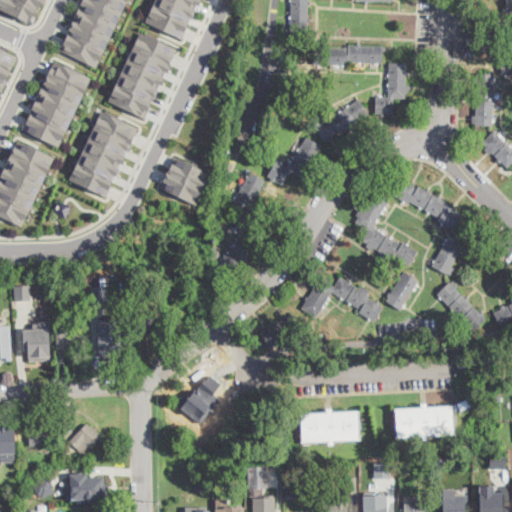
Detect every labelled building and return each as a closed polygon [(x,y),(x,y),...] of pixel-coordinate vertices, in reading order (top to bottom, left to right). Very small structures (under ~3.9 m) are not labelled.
[(41,0),(30,23),(0,8),(0,0),(41,0)] [(57,47),(79,0),(124,0),(94,65),(57,47)] [(151,0),(197,0),(181,36),(143,18),(151,0)] [(307,43),(307,48),(290,47),(291,43),(291,40),(291,18),(291,16),(292,1),(292,0),(309,0),(309,2),(309,3),(308,18),(308,20),(307,40),(307,43)] [(138,30),(176,47),(143,117),(106,99),(138,30)] [(383,47),(383,49),(383,62),(379,62),(377,62),(362,62),(359,62),(348,62),(348,65),(327,64),(325,64),(314,64),(314,55),(314,53),(314,48),(324,48),(326,48),(348,48),(349,44),(360,45),(362,45),(384,45),(383,47)] [(0,49),(16,57),(0,89),(0,49)] [(511,74),(507,74),(505,74),(501,74),(502,61),(502,58),(502,57),(511,57),(511,74)] [(58,146),(19,127),(53,59),(89,75),(58,146)] [(406,89),(406,98),(394,98),(394,114),(383,113),(381,113),(376,113),(377,97),(380,97),(381,97),(382,97),(389,97),(389,86),(389,84),(390,75),(390,74),(390,62),(407,63),(407,73),(407,74),(406,86),(406,89)] [(493,121),(493,125),(476,125),(476,119),(476,117),(477,102),(477,100),(477,81),(477,79),(478,73),(495,74),(495,77),(494,79),(494,103),(494,104),(493,119),(493,121)] [(369,113),(361,119),(360,120),(350,126),(349,127),(341,133),(339,131),(331,136),(329,137),(325,141),(315,126),(318,124),(319,124),(329,117),(330,118),(340,112),(342,111),(348,106),(349,105),(359,98),(369,113)] [(245,102),(244,111),(237,110),(237,102),(245,102)] [(100,108),(137,126),(104,195),(67,178),(100,108)] [(511,147),(511,163),(508,167),(501,160),(500,158),(492,151),(490,149),(483,142),(495,130),(504,139),(505,140),(511,146),(511,147)] [(0,213),(0,172),(16,139),(53,155),(21,223),(0,213)] [(301,177),(291,171),(283,185),(268,175),(277,161),(288,167),(306,139),(320,147),(301,177)] [(195,204),(151,183),(168,147),(212,168),(195,204)] [(249,210),(234,202),(251,172),(266,180),(249,210)] [(412,186),(417,188),(419,186),(426,190),(429,191),(439,197),(441,199),(449,203),(447,206),(452,209),(454,210),(462,215),(454,229),(443,223),(441,222),(439,221),(440,217),(430,211),(429,211),(422,207),(420,206),(411,200),(409,203),(404,200),(394,195),(402,180),(411,185),(412,186)] [(391,238),(402,245),(404,242),(407,244),(408,245),(419,251),(409,266),(406,263),(403,262),(400,260),(398,259),(394,256),(393,259),(385,253),(383,252),(374,247),(372,245),(364,240),(370,230),(356,221),(360,215),(362,212),(368,202),(370,199),(374,192),(389,201),(383,211),(382,213),(378,219),(377,221),(373,227),(382,232),(384,233),(390,237),(391,238)] [(57,198),(52,210),(58,213),(64,216),(69,204),(64,201),(57,198)] [(232,272),(221,262),(243,237),(234,228),(245,215),(258,227),(248,238),(256,245),(232,272)] [(450,270),(447,274),(433,265),(434,263),(435,261),(447,240),(450,236),(465,244),(462,249),(461,251),(451,268),(450,270)] [(403,307),(401,310),(387,301),(391,295),(392,294),(401,279),(403,276),(405,271),(419,280),(418,283),(416,285),(404,305),(403,307)] [(351,283),(363,291),(365,292),(370,295),(368,297),(376,302),(378,304),(383,307),(375,321),(371,319),(369,318),(360,312),(362,309),(344,298),(341,296),(333,291),(317,317),(303,308),(308,300),(311,296),(322,278),(335,286),(341,276),(349,282),(351,283)] [(487,318),(475,330),(442,298),(440,296),(438,294),(450,282),(454,286),(456,288),(466,298),(468,300),(481,313),(483,315),(487,318)] [(14,284),(15,300),(31,300),(30,283),(14,284)] [(91,302),(91,286),(107,285),(108,301),(91,302)] [(511,322),(502,327),(495,312),(502,309),(504,308),(511,304),(511,322)] [(158,322),(142,331),(136,319),(152,310),(158,322)] [(270,347),(261,333),(291,315),(300,329),(270,347)] [(23,328),(24,349),(28,348),(28,360),(51,359),(50,319),(38,320),(39,327),(23,328)] [(0,323),(10,323),(12,359),(0,359),(0,323)] [(120,328),(121,351),(111,351),(111,348),(97,349),(96,340),(100,340),(99,329),(120,328)] [(64,331),(64,335),(82,334),(83,351),(76,351),(76,349),(58,350),(57,332),(64,331)] [(58,362),(57,350),(65,350),(65,362),(58,362)] [(217,403),(203,429),(185,420),(192,407),(191,406),(198,392),(217,403)] [(471,406),(461,411),(458,405),(458,403),(461,402),(468,398),(471,406)] [(427,403),(427,407),(454,406),(456,434),(397,438),(395,409),(422,407),(422,403),(426,403),(427,403)] [(333,408),(333,412),(359,410),(361,439),(334,441),(334,444),(329,444),(329,441),(302,442),(301,416),(301,414),(305,414),(327,412),(327,408),(332,408),(333,408)] [(74,436),(63,437),(62,424),(73,423),(74,436)] [(87,423),(92,428),(93,427),(102,435),(90,447),(88,445),(82,452),(70,441),(87,423)] [(0,425),(0,461),(15,461),(14,425),(0,425)] [(49,445),(29,446),(29,431),(43,430),(42,426),(48,426),(49,445)] [(375,461),(375,477),(390,477),(390,461),(375,461)] [(268,488),(249,488),(248,466),(268,466),(268,488)] [(69,472),(71,498),(77,498),(78,502),(101,501),(101,475),(87,476),(87,471),(69,472)] [(55,490),(43,497),(41,493),(39,494),(34,483),(49,475),(55,486),(54,487),(55,490)] [(345,491),(345,476),(357,476),(358,491),(345,491)] [(480,484),(480,511),(503,511),(503,491),(495,491),(495,484),(480,484)] [(455,494),(469,494),(469,509),(466,509),(466,511),(443,511),(443,488),(455,488),(455,494)] [(253,496),(253,511),(275,511),(275,494),(266,494),(266,496),(253,496)] [(326,499),(326,511),(348,511),(348,494),(334,494),(335,499),(326,499)] [(387,511),(363,511),(363,494),(388,494),(387,511)] [(404,502),(404,511),(423,511),(424,494),(411,495),(411,502),(404,502)] [(215,498),(215,511),(245,511),(245,505),(229,505),(229,498),(215,498)]
